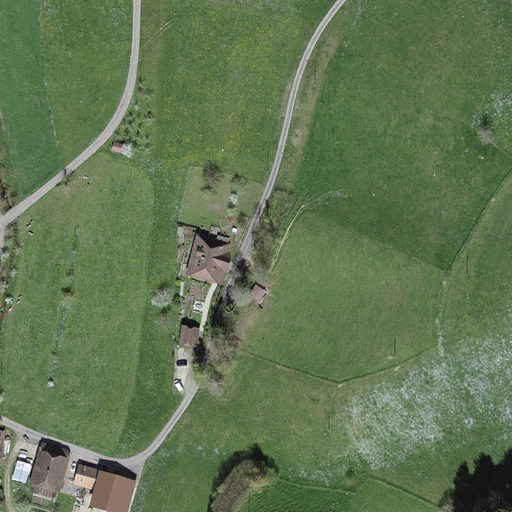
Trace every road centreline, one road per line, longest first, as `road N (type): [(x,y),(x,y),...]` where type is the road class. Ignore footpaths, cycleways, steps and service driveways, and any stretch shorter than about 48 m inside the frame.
road 1 (unclassified): [(341,0),(303,61),(276,165),(202,371),(156,444),(113,463),(0,419)]
road 2 (unclassified): [(136,0),(131,74),(117,118),(0,225)]
